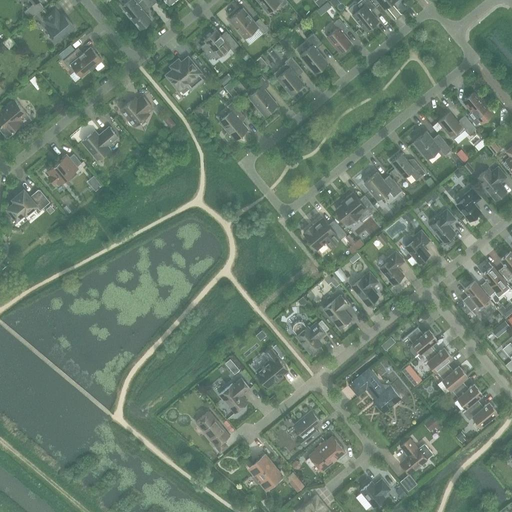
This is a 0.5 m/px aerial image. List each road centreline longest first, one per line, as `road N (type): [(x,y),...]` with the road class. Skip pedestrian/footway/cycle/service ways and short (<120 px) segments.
road 1 (residential): [(453,33),(473,58),(296,206),(279,207),(250,171),(254,154),(431,9)]
road 2 (residential): [(0,158),(13,164),(138,57)]
road 3 (residential): [(316,380),(426,284)]
road 4 (residential): [(511,393),(426,284)]
road 5 (residential): [(334,481),(370,446),(316,380)]
